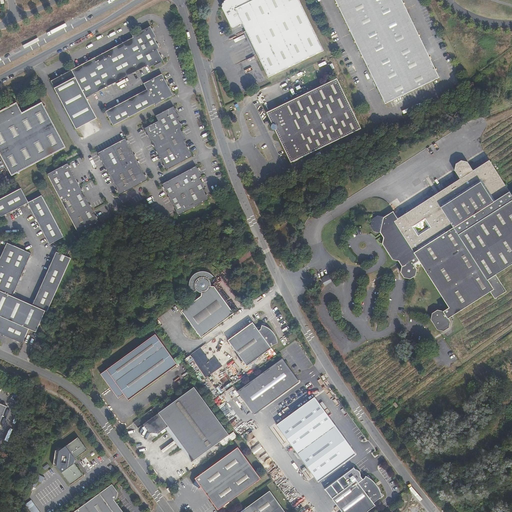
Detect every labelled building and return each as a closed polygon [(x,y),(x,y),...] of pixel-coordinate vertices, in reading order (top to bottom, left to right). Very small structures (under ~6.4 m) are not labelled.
[(299,0),(225,0),(224,1),(224,2),(223,2),(222,5),(223,6),(222,7),(232,27),(233,27),(243,23),(269,77),(324,51),(299,0)] [(401,0),(335,0),(385,104),(439,78),(401,0)] [(133,38),(50,82),(75,129),(96,118),(86,98),(147,65),(148,68),(162,60),(157,50),(159,49),(154,39),(156,38),(150,28),(132,37),(133,38)] [(154,103),(155,105),(173,96),(161,75),(143,84),(146,90),(105,111),(112,125),(154,103)] [(337,79),(267,112),(273,123),(272,124),(271,127),(272,129),(274,129),(276,132),(291,163),(361,129),(337,79)] [(22,113),(17,103),(0,111),(0,153),(11,175),(65,147),(42,102),(22,113)] [(145,129),(166,170),(192,157),(184,141),(186,140),(181,130),(183,129),(177,119),(179,118),(174,107),(155,116),(158,121),(145,129)] [(97,153),(119,195),(147,180),(125,139),(97,153)] [(444,330),(449,327),(450,321),(448,318),(450,317),(491,292),(502,285),(496,275),(511,264),(511,195),(491,162),(474,172),(467,161),(461,160),(455,164),(454,170),(461,181),(399,220),(393,211),(384,217),(377,216),(372,219),(376,225),(374,232),(378,237),(383,239),(386,244),(385,250),(391,260),(394,260),(398,260),(401,265),(400,270),(400,271),(404,277),(410,278),(415,275),(418,269),(416,267),(414,263),(420,260),(422,263),(422,264),(433,280),(446,301),(449,306),(443,310),(437,309),(432,312),(431,319),(437,329),(444,330)] [(77,232),(97,222),(67,163),(46,174),(77,232)] [(178,216),(208,200),(203,190),(205,189),(200,179),(201,178),(196,167),(162,185),(178,216)] [(42,196),(29,202),(21,188),(0,199),(0,215),(2,217),(28,203),(50,244),(63,237),(42,196)] [(0,261),(0,333),(23,344),(29,330),(36,333),(46,312),(48,313),(72,260),(56,252),(32,306),(12,297),(31,254),(8,243),(0,261)] [(181,311),(201,337),(233,313),(214,287),(210,286),(210,283),(209,281),(214,277),(211,274),(207,272),(204,271),(199,272),(194,274),(191,277),(190,281),(189,285),(190,291),(192,293),(196,290),(199,292),(201,293),(201,297),(181,311)] [(502,285),(491,292),(495,299),(507,292),(502,285)] [(251,320),(226,337),(247,366),(272,348),(270,346),(277,341),(267,326),(267,325),(264,323),(260,322),(259,327),(257,328),(251,320)] [(270,327),(267,325),(267,326),(277,341),(270,346),(279,343),(278,341),(277,337),(275,333),(273,330),(270,327)] [(155,335),(101,374),(118,398),(124,394),(129,401),(177,365),(155,335)] [(255,415),(300,382),(285,361),(280,361),(238,391),(255,415)] [(229,435),(194,387),(143,425),(149,433),(158,433),(167,427),(187,455),(190,463),(229,435)] [(356,454),(315,398),(278,425),(318,481),(356,454)] [(87,450),(78,437),(63,448),(56,447),(53,466),(57,467),(70,485),(82,475),(74,463),(75,460),(74,459),(87,450)] [(200,488),(201,487),(218,510),(261,479),(238,447),(195,479),(193,484),(200,488)] [(374,485),(369,476),(359,483),(357,481),(332,499),(341,511),(367,511),(376,506),(374,504),(384,497),(377,489),(374,485)] [(123,511),(115,500),(117,498),(118,492),(114,487),(112,484),(73,511),(123,511)] [(285,511),(270,491),(240,511),(285,511)]
